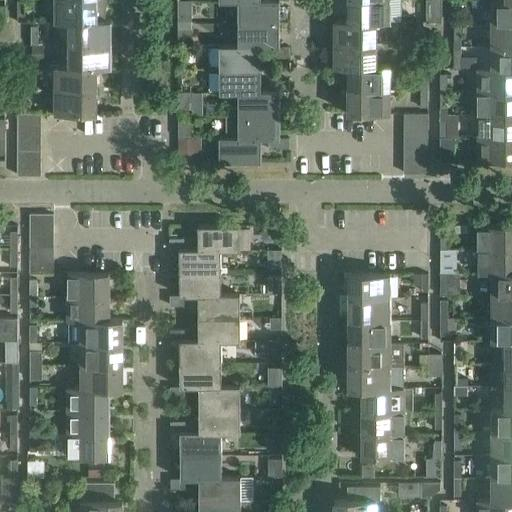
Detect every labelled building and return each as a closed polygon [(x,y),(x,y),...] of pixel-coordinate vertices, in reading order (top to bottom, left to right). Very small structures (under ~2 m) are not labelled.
[(55,0),(55,21),(69,21),(69,20),(97,20),(97,19),(106,19),(106,4),(103,4),(102,0),(55,0)] [(279,22),(279,0),(260,0),(261,1),(238,1),(238,22),(279,22)] [(376,22),(390,22),(389,0),(348,0),(348,19),(348,20),(376,20),(376,22)] [(442,22),(441,0),(426,0),(426,22),(442,22)] [(511,22),(511,0),(491,0),(492,22),(511,22)] [(69,20),(69,21),(69,43),(111,43),(111,19),(106,19),(97,19),(97,20),(69,20)] [(376,43),(376,22),(376,20),(348,20),(348,19),(334,19),(334,43),(376,43)] [(279,46),(279,22),(238,22),(238,44),(261,44),(261,46),(269,46),(279,46)] [(511,22),(492,22),(492,45),(511,45),(511,22)] [(97,67),(111,67),(111,43),(69,43),(69,64),(69,66),(97,66),(97,67)] [(376,43),(334,43),(334,66),(348,66),(348,65),(376,65),(376,64),(376,43)] [(43,58),(43,44),(33,44),(33,58),(43,58)] [(261,44),(238,44),(219,44),(219,47),(212,47),(209,50),(209,61),(212,65),(219,65),(219,68),(261,68),(261,46),(261,44)] [(511,45),(492,45),(492,67),(492,68),(511,67),(511,45)] [(279,56),(279,46),(269,46),(269,56),(279,56)] [(289,56),(289,46),(279,46),(279,56),(289,56)] [(55,64),(55,89),(97,89),(97,67),(97,66),(69,66),(69,64),(55,64)] [(390,64),(376,64),(376,65),(348,65),(348,66),(348,89),(389,89),(390,64)] [(511,67),(492,68),(492,67),(478,67),(478,91),(511,90),(511,67)] [(219,92),(238,92),(261,92),(261,89),(261,68),(219,68),(219,72),(209,72),(209,90),(219,90),(219,92)] [(279,89),(279,80),(269,80),(269,89),(279,89)] [(280,89),(280,90),(289,90),(289,80),(279,80),(279,89),(280,89)] [(55,112),(97,113),(97,89),(55,89),(55,112)] [(238,92),(238,113),(280,113),(280,90),(280,89),(279,89),(269,89),(261,89),(261,92),(238,92)] [(389,112),(389,89),(348,89),(348,112),(389,112)] [(511,90),(478,91),(478,113),(511,113),(511,90)] [(41,124),(41,112),(17,111),(17,124),(41,124)] [(428,124),(428,112),(404,112),(404,125),(428,124)] [(261,137),(269,137),(279,137),(280,137),(280,113),(238,113),(226,113),(226,136),(261,135),(261,137)] [(511,113),(478,113),(478,136),(511,136),(511,113)] [(41,137),(41,124),(17,124),(17,137),(41,137)] [(428,124),(404,125),(403,136),(428,136),(428,124)] [(261,135),(226,136),(219,136),(219,161),(261,160),(261,137),(261,135)] [(428,136),(403,136),(403,148),(428,148),(428,136)] [(454,136),(446,136),(440,136),(440,160),(454,160),(454,136)] [(511,160),(511,136),(478,136),(478,160),(511,160)] [(17,137),(17,149),(41,149),(41,137),(17,137)] [(279,137),(269,137),(269,147),(279,147),(279,137)] [(289,147),(289,137),(280,137),(279,137),(279,147),(289,147)] [(428,148),(403,148),(403,159),(428,160),(428,148)] [(41,161),(41,149),(17,149),(17,161),(41,161)] [(403,159),(403,172),(427,172),(428,160),(403,159)] [(42,174),(41,161),(17,161),(18,174),(42,174)] [(30,212),(30,224),(54,224),(54,212),(30,212)] [(30,224),(30,236),(54,236),(54,224),(30,224)] [(180,247),(221,247),(221,249),(239,249),(239,224),(198,224),(198,237),(180,237),(180,247)] [(511,248),(511,224),(478,224),(478,248),(511,248)] [(30,236),(30,248),(54,248),(54,236),(30,236)] [(169,247),(179,247),(180,247),(180,237),(170,237),(169,247)] [(179,247),(179,271),(221,271),(221,249),(221,247),(180,247),(179,247)] [(30,248),(30,260),(54,260),(54,248),(30,248)] [(511,270),(511,248),(478,248),(478,272),(492,272),(492,271),(511,270)] [(30,260),(30,272),(54,272),(54,260),(30,260)] [(511,270),(492,271),(492,272),(492,294),(511,294),(511,270)] [(221,295),(221,292),(221,271),(179,271),(179,294),(180,294),(190,294),(190,295),(198,295),(221,295)] [(67,272),(67,296),(109,296),(109,272),(67,272)] [(349,272),(349,296),(390,296),(390,272),(349,272)] [(440,272),(440,294),(460,294),(460,272),(440,272)] [(198,295),(198,316),(240,316),(240,292),(221,292),(221,295),(198,295)] [(179,294),(170,294),(170,305),(180,305),(180,294),(179,294)] [(190,294),(180,294),(180,305),(190,305),(190,295),(190,294)] [(511,316),(511,294),(492,294),(492,316),(511,316)] [(109,317),(109,296),(67,296),(67,319),(69,319),(81,319),(81,318),(109,318),(109,317)] [(390,319),(390,296),(349,296),(349,319),(390,319)] [(240,340),(240,316),(198,316),(198,338),(221,338),(221,340),(240,340)] [(511,316),(492,316),(492,340),(493,340),(505,340),(505,339),(511,339),(511,316)] [(123,317),(109,317),(109,318),(81,318),(81,319),(69,319),(69,341),(81,341),(123,341),(123,317)] [(390,342),(390,319),(349,319),(349,341),(390,342)] [(18,339),(18,321),(0,321),(0,339),(6,339),(18,339)] [(179,338),(180,338),(180,328),(170,328),(170,339),(179,339),(179,338)] [(180,328),(180,338),(190,338),(190,328),(180,328)] [(221,338),(198,338),(190,338),(180,338),(179,338),(179,339),(179,362),(221,362),(221,340),(221,338)] [(18,339),(6,339),(6,361),(18,361),(18,339)] [(511,339),(505,339),(505,340),(493,340),(493,362),(505,362),(505,363),(511,363),(511,339)] [(81,341),(81,364),(122,364),(123,341),(81,341)] [(349,341),(349,364),(402,364),(402,345),(390,345),(390,342),(349,341)] [(30,364),(43,364),(43,349),(30,349),(30,364)] [(428,364),(442,364),(442,353),(428,353),(428,364)] [(467,363),(467,354),(454,354),(454,363),(467,363)] [(7,385),(11,385),(18,385),(18,362),(8,362),(7,385)] [(221,386),(221,384),(221,362),(179,362),(180,385),(190,385),(190,386),(221,386)] [(493,363),(493,386),(505,386),(511,385),(511,363),(505,363),(493,363)] [(30,364),(30,379),(43,378),(43,364),(30,364)] [(108,387),(108,388),(122,388),(122,364),(81,364),(81,385),(81,387),(108,387)] [(404,364),(402,364),(349,364),(349,388),(362,388),(362,387),(390,387),(390,386),(404,386),(404,364)] [(428,364),(428,375),(442,375),(442,364),(428,364)] [(180,396),(199,396),(199,408),(240,408),(240,384),(221,384),(221,386),(190,386),(190,385),(180,385),(180,396)] [(67,385),(67,409),(108,409),(108,388),(108,387),(81,387),(81,385),(67,385)] [(180,385),(180,386),(170,386),(170,396),(180,396),(180,385)] [(362,387),(362,388),(362,410),(404,410),(404,386),(390,386),(390,387),(362,387)] [(467,396),(467,386),(454,386),(454,396),(467,396)] [(511,407),(506,408),(506,407),(492,407),(492,432),(511,432),(511,407)] [(240,432),(240,408),(199,408),(199,430),(221,430),(221,432),(240,432)] [(67,409),(67,433),(108,433),(108,409),(67,409)] [(404,433),(404,410),(362,410),(362,433),(404,433)] [(180,431),(180,420),(170,420),(170,431),(180,431)] [(190,431),(190,430),(190,420),(180,420),(180,431),(190,431)] [(221,430),(199,430),(190,430),(190,431),(180,431),(180,454),(222,454),(221,432),(221,430)] [(511,432),(492,432),(492,454),(511,454),(511,432)] [(108,456),(108,433),(67,433),(67,456),(108,456)] [(362,433),(362,457),(404,457),(404,433),(362,433)] [(222,478),(222,476),(222,454),(180,454),(180,478),(222,478)] [(511,454),(492,454),(492,476),(511,476),(511,454)] [(442,476),(442,457),(435,457),(428,457),(429,476),(442,476)] [(199,488),(199,501),(241,500),(240,475),(222,476),(222,478),(180,478),(180,488),(199,488)] [(511,476),(492,476),(492,498),(492,499),(511,499),(511,476)] [(18,501),(18,477),(11,477),(2,477),(2,501),(18,501)] [(170,488),(180,488),(180,478),(170,478),(170,488)] [(81,499),(81,511),(122,511),(122,499),(114,499),(114,480),(84,480),(84,499),(81,499)] [(421,480),(399,481),(399,495),(421,495),(421,497),(428,497),(432,494),(440,488),(440,481),(421,480)] [(334,498),(334,511),(376,511),(376,500),(380,500),(380,485),(355,484),(355,498),(347,498),(338,498),(334,498)] [(273,490),(273,500),(282,500),(283,500),(283,490),(282,490),(273,490)] [(511,511),(511,499),(492,499),(492,498),(478,498),(477,511),(511,511)] [(240,511),(241,500),(199,501),(198,511),(240,511)]
